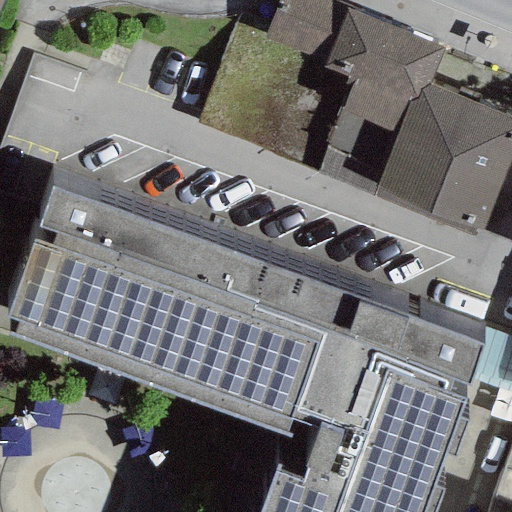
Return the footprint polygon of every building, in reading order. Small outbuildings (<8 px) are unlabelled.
[(323,70),(352,81),(340,112),(396,134),(418,80),(430,85),(446,44),(332,0),(280,0),(266,36),(327,59),(323,70)] [(266,36),(233,24),(196,124),(318,170),(329,143),(340,112),(352,81),(323,70),(327,59),(266,36)] [(384,165),(372,197),(478,238),(511,151),(511,117),(430,85),(418,80),(396,134),(384,165)] [(384,165),(396,134),(340,112),(329,143),(384,165)] [(0,331),(314,445),(302,479),(276,470),(260,511),(423,511),(464,401),(462,400),(482,343),(49,187),(0,320),(0,331)] [(511,441),(500,483),(511,486),(511,441)]
